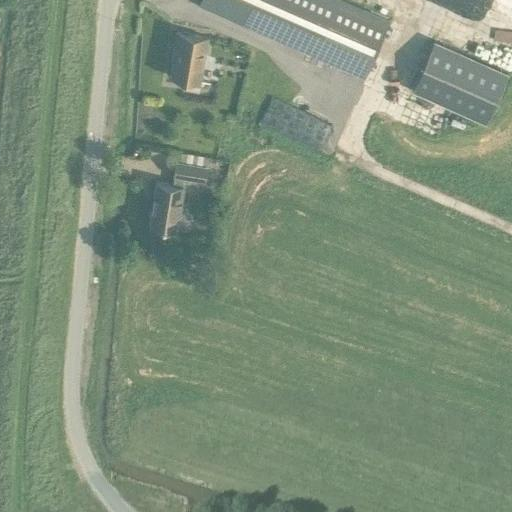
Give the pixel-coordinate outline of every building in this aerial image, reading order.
[(199,0),(198,4),(314,55),(363,77),(389,21),(343,0),(199,0)] [(170,76),(199,81),(207,36),(176,31),(172,50),(174,51),(170,76)] [(507,72),(433,40),(411,88),(485,121),(507,72)] [(317,149),(329,124),(271,97),(259,122),(317,149)] [(149,224),(177,228),(184,229),(189,227),(192,223),(194,218),(192,214),(187,211),(179,210),(183,185),(184,176),(203,179),(205,165),(175,160),(173,174),(174,174),(172,183),(155,181),(149,224)]
